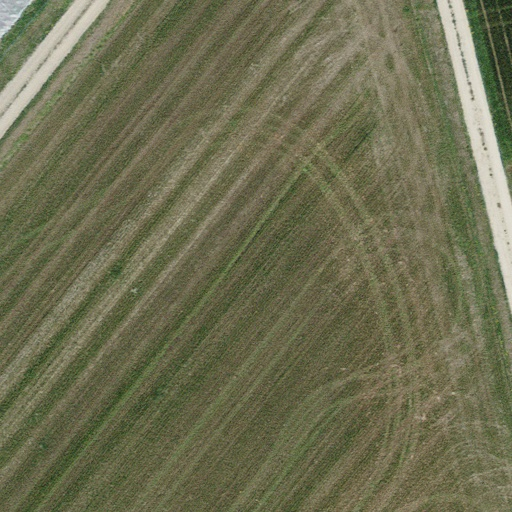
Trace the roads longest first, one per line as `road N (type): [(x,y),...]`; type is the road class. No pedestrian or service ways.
road 1 (track): [(511,264),(445,0)]
road 2 (track): [(79,0),(0,100)]
